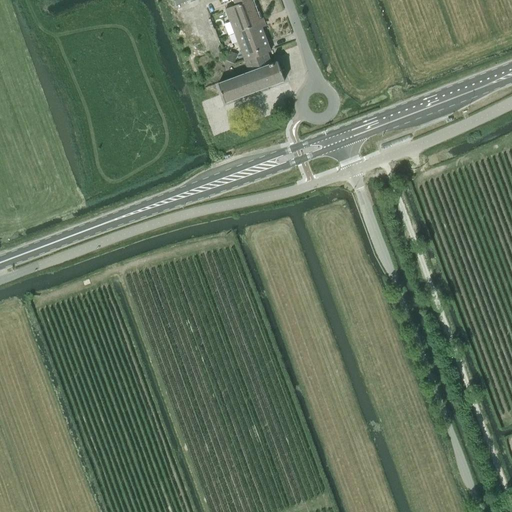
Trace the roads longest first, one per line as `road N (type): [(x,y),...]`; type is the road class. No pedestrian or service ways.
road 1 (unclassified): [(0,280),(186,214),(353,169)]
road 2 (tertiary): [(479,511),(353,169)]
road 3 (primary): [(0,263),(341,137)]
road 4 (primary): [(341,137),(511,72)]
road 5 (unclassified): [(353,169),(511,102)]
